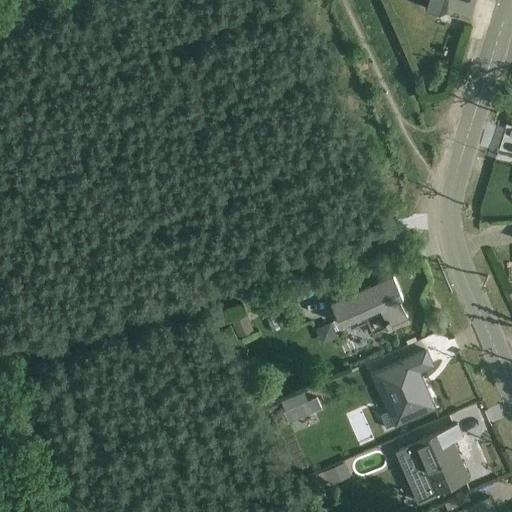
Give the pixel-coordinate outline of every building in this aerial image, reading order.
[(403,300),(393,278),(333,304),(342,327),(349,324),(351,330),(368,323),(373,335),(408,321),(400,302),(403,300)] [(247,318),(232,325),(239,341),(254,333),(247,318)] [(337,341),(331,325),(316,332),(322,347),(337,341)] [(433,368),(426,353),(372,377),(388,413),(381,416),(387,431),(434,410),(419,374),(433,368)] [(323,411),(318,399),(284,414),(289,426),(323,411)] [(395,454),(418,505),(470,482),(453,444),(463,440),(458,426),(395,454)] [(350,477),(344,465),(302,484),(305,493),(329,482),(331,485),(350,477)] [(495,511),(490,500),(471,508),(470,504),(458,509),(458,511),(495,511)]
